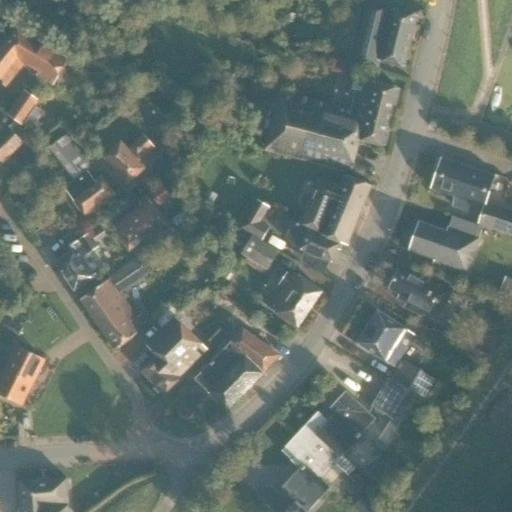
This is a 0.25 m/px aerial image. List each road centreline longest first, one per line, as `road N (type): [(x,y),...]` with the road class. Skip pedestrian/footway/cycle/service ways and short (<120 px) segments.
road 1 (tertiary): [(142,452),(220,444),(286,379),(331,313),(409,134),(437,0)]
road 2 (residential): [(142,452),(136,394),(0,203)]
road 3 (tertiary): [(0,456),(142,452)]
